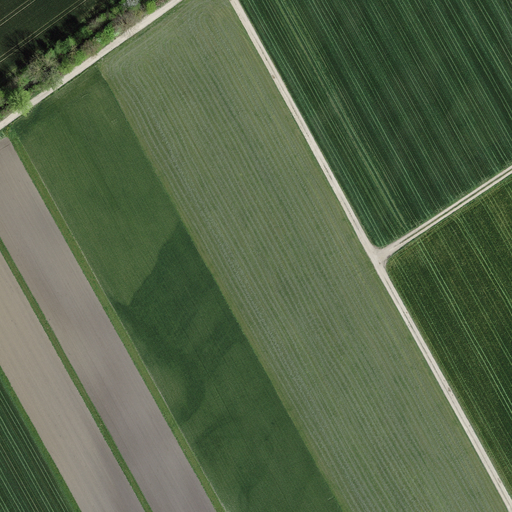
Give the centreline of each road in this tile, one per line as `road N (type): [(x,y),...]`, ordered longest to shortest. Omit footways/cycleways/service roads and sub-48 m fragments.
road 1 (track): [(511,509),(231,0)]
road 2 (track): [(0,122),(173,0)]
road 3 (track): [(375,257),(511,167)]
road 4 (track): [(124,0),(0,87)]
